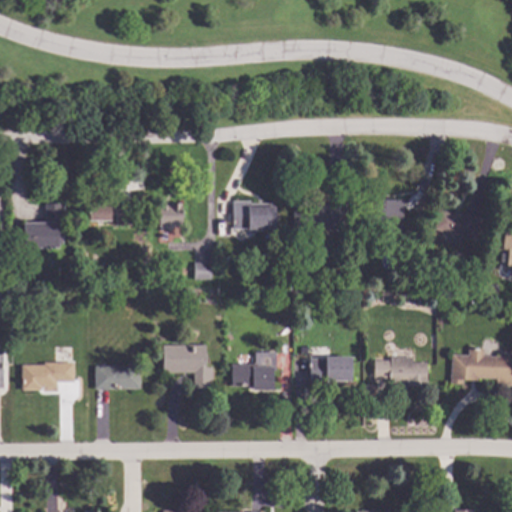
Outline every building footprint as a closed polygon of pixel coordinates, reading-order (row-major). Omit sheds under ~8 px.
[(343,230),(292,231),(291,205),(306,205),(306,204),(323,203),(323,200),(343,199),(343,230)] [(401,200),(401,224),(364,224),(364,199),(401,200)] [(248,204),(273,203),(273,229),(231,230),(230,202),(248,202),(248,204)] [(61,244),(56,244),(56,248),(21,249),(21,223),(44,223),(43,205),(60,204),(61,244)] [(108,206),(128,205),(129,225),(114,226),(114,215),(108,215),(108,221),(87,221),(87,204),(108,204),(108,206)] [(179,227),(157,227),(156,205),(179,205),(179,227)] [(454,214),(455,211),(479,218),(473,241),(462,238),(460,244),(458,244),(459,237),(432,229),(437,210),(454,214)] [(511,234),(511,277),(510,277),(510,267),(505,266),(506,250),(502,250),(503,234),(511,234)] [(209,263),(209,280),(192,280),(192,263),(209,263)] [(417,275),(415,284),(408,282),(410,273),(417,275)] [(203,368),(210,368),(210,388),(191,388),(191,373),(160,374),(160,345),(203,345),(203,368)] [(481,350),(481,356),(511,356),(511,372),(511,387),(494,386),(494,379),(475,378),(475,380),(461,380),(461,385),(448,384),(450,355),(466,356),(467,349),(481,350)] [(274,371),(271,371),(271,390),(250,390),(250,386),(230,386),(229,365),(253,364),(253,353),(274,353),(274,371)] [(410,363),(424,363),(424,386),(400,386),(400,384),(387,384),(387,379),(372,379),(372,361),(388,361),(388,358),(410,358),(410,363)] [(349,381),(334,381),(334,387),(307,387),(307,359),(349,359),(349,381)] [(71,382),(54,382),(54,387),(39,387),(39,390),(20,390),(20,366),(42,366),(42,363),(71,363),(71,382)] [(138,389),(93,389),(92,367),(137,366),(138,389)] [(0,511),(9,511),(9,475),(0,475),(0,511)]
